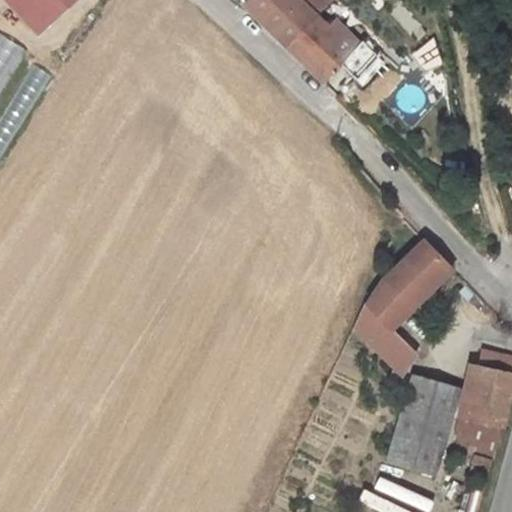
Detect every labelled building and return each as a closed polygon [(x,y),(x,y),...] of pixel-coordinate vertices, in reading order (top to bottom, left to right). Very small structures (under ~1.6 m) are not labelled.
[(0,0),(39,42),(84,0),(0,0)] [(284,0),(239,0),(314,79),(349,46),(324,20),(313,28),(284,0)] [(0,34),(0,83),(21,47),(0,34)] [(325,183),(346,161),(334,149),(314,172),(325,183)] [(424,240),(372,289),(361,313),(398,329),(455,271),(424,240)] [(420,339),(398,329),(361,313),(347,342),(408,372),(420,339)] [(420,339),(408,372),(421,376),(433,343),(420,339)] [(503,431),(511,402),(511,359),(490,352),(468,416),(503,431)] [(459,392),(421,376),(408,372),(401,391),(447,410),(426,472),(431,471),(459,392)] [(379,456),(426,472),(447,410),(401,391),(379,456)] [(503,431),(468,416),(463,427),(500,443),(503,431)] [(361,501),(383,511),(414,511),(367,489),(361,501)]
